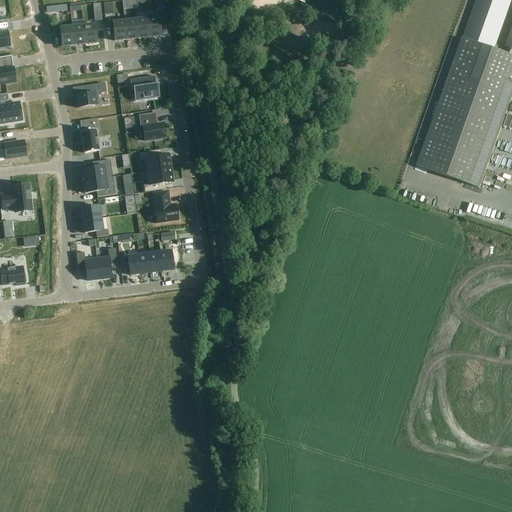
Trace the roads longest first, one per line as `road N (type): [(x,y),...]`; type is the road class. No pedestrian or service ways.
road 1 (residential): [(65,298),(202,279),(167,58),(149,50),(51,61)]
road 2 (unclassified): [(187,0),(235,330),(234,394),(251,439)]
road 3 (residential): [(65,166),(65,298)]
